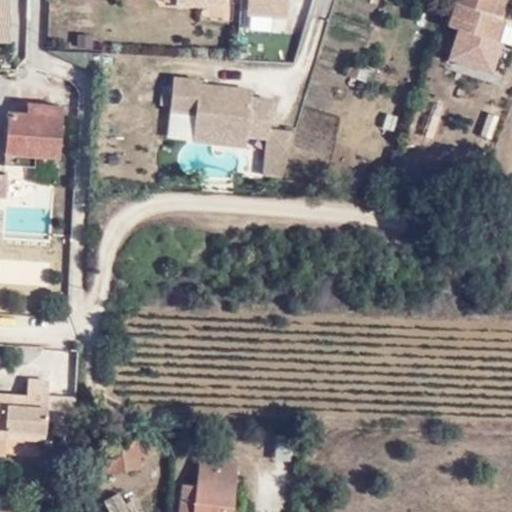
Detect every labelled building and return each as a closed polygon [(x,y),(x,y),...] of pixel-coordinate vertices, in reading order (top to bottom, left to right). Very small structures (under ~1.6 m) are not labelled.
[(289,21),(290,0),(249,0),(248,18),(289,21)] [(458,0),(447,32),(491,47),(498,25),(489,22),(496,0),(458,0)] [(0,51),(7,52),(10,13),(0,12),(0,51)] [(226,94),(226,87),(172,78),(170,110),(194,113),(193,130),(243,135),(268,137),(268,130),(272,98),(249,96),(250,89),(241,88),(236,94),(226,94)] [(5,158),(34,160),(59,161),(61,109),(26,108),(26,117),(7,116),(5,158)] [(243,145),(243,135),(193,130),(193,140),(243,145)] [(296,133),(268,130),(268,137),(264,175),(283,177),(296,133)] [(34,171),(34,160),(5,158),(5,170),(34,171)] [(0,419),(33,421),(34,409),(35,387),(36,373),(18,372),(17,387),(0,385),(0,419)] [(45,387),(35,387),(34,409),(44,410),(45,387)] [(45,387),(44,410),(44,422),(64,423),(66,388),(45,387)] [(0,428),(33,429),(33,421),(0,419),(0,428)] [(290,454),(291,435),(276,435),(275,454),(290,454)] [(102,443),(105,461),(138,456),(135,437),(102,443)] [(216,473),(217,459),(217,457),(199,455),(197,485),(193,511),(231,511),(237,475),(216,473)] [(138,456),(105,461),(107,472),(140,467),(138,456)] [(237,462),(217,459),(216,473),(237,475),(237,462)] [(178,511),(193,511),(197,485),(181,484),(178,511)] [(103,501),(108,511),(128,511),(118,493),(103,501)]
